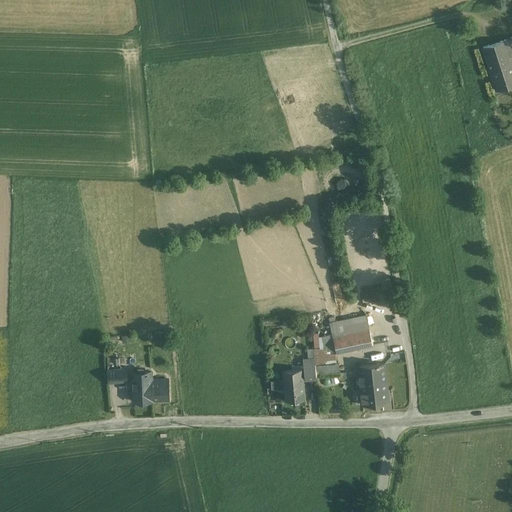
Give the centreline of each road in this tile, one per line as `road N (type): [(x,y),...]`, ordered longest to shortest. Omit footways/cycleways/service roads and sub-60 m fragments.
road 1 (residential): [(415,423),(378,168),(328,0)]
road 2 (residential): [(395,423),(109,426),(0,444)]
